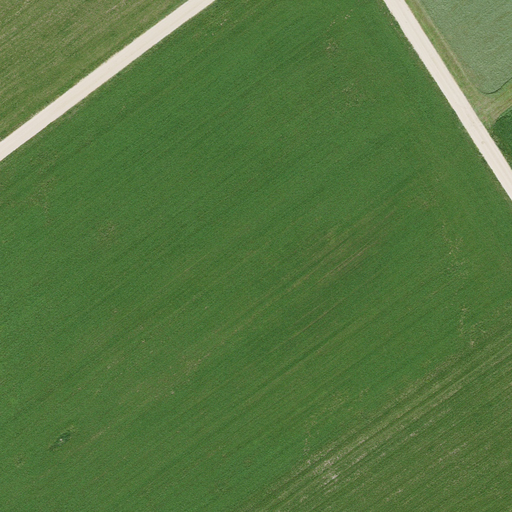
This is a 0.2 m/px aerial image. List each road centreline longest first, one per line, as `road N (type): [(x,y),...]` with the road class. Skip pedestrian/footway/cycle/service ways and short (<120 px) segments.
road 1 (track): [(202,0),(0,151)]
road 2 (track): [(393,0),(511,187)]
